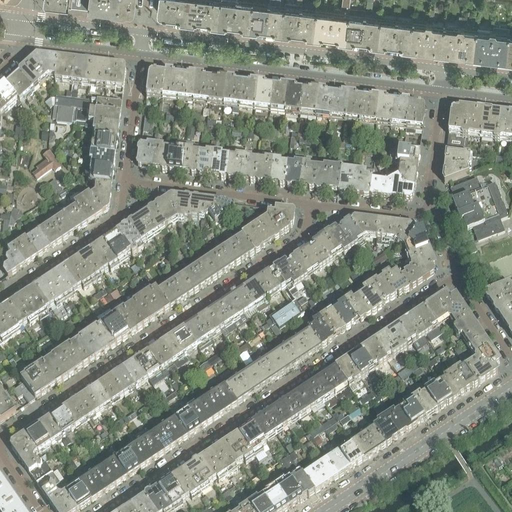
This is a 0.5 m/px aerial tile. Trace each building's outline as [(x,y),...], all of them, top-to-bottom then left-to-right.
[(43,0),(44,2),(45,4),(89,10),(89,0),(43,0)] [(119,14),(120,0),(89,0),(89,10),(93,10),(95,10),(98,10),(100,11),(106,12),(108,11),(111,12),(113,13),(119,14)] [(133,11),(134,0),(120,0),(119,14),(123,14),(126,13),(131,13),(133,11)] [(187,22),(190,0),(158,0),(158,11),(158,12),(160,15),(161,15),(161,16),(164,16),(164,17),(167,17),(167,16),(170,17),(175,18),(175,17),(178,18),(180,19),(180,21),(187,22)] [(218,26),(221,0),(190,0),(187,22),(195,23),(195,21),(198,21),(198,20),(201,20),(201,21),(203,21),(205,21),(208,21),(208,22),(211,23),(210,25),(218,26)] [(251,30),(254,1),(244,0),(221,0),(218,26),(226,27),(226,24),(228,25),(229,24),(232,24),(232,25),(235,25),(237,25),(240,25),(240,26),(243,26),(242,29),(251,30)] [(282,33),(286,5),(254,1),(251,30),(258,30),(258,28),(260,29),(260,28),(263,28),(264,29),(269,29),(272,29),(272,30),(275,30),(274,32),(282,33)] [(378,45),(381,17),(369,15),(370,4),(364,3),(363,12),(367,12),(367,15),(349,13),(346,41),(353,42),(354,40),(356,40),(356,39),(359,40),(365,41),(365,40),(368,41),(368,42),(370,42),(370,44),(378,45)] [(314,37),(318,9),(286,5),(282,33),(289,34),(290,32),(292,32),(295,32),(301,33),(304,33),(304,34),(306,34),(306,36),(314,37)] [(346,41),(349,13),(318,9),(314,37),(321,38),(322,36),(324,36),(324,35),(327,36),(333,37),(336,37),(336,38),(338,38),(338,40),(346,41)] [(440,53),(444,24),(433,23),(435,10),(430,9),(428,20),(425,20),(424,22),(413,21),(409,49),(417,50),(417,47),(434,50),(434,52),(440,53)] [(472,57),(476,28),(466,27),(467,17),(459,16),(459,24),(457,24),(456,26),(444,24),(440,53),(449,54),(449,51),(466,54),(466,56),(472,57)] [(409,49),(413,21),(381,17),(378,45),(386,46),(386,44),(389,44),(389,43),(392,44),(395,45),(397,45),(397,44),(400,45),(399,46),(402,46),(402,48),(409,49)] [(505,61),(508,32),(496,31),(496,29),(497,21),(491,20),(491,28),(489,28),(488,30),(476,28),(472,57),(481,58),(481,55),(498,58),(498,60),(505,61)] [(57,79),(58,61),(37,58),(20,73),(20,76),(33,92),(49,78),(57,79)] [(89,88),(92,65),(58,61),(57,79),(56,83),(88,88),(89,88)] [(123,98),(126,71),(124,69),(92,65),(89,88),(115,91),(114,96),(123,98)] [(193,103),(196,77),(189,77),(189,79),(187,79),(184,79),(179,78),(176,78),(176,77),(174,77),(174,75),(166,74),(166,77),(163,100),(193,103)] [(163,100),(166,77),(160,76),(160,75),(154,75),(152,75),(150,77),(150,78),(149,78),(147,101),(154,102),(155,99),(163,100)] [(33,92),(20,76),(16,80),(15,79),(9,85),(10,85),(6,88),(13,96),(21,105),(25,102),(34,93),(33,92)] [(223,107),(226,81),(220,80),(220,83),(217,82),(217,83),(214,83),(214,82),(211,82),(210,82),(207,82),(207,81),(204,81),(205,78),(196,77),(193,103),(223,107)] [(254,111),(257,85),(251,84),(250,86),(248,86),(248,87),(245,86),(240,85),(240,86),(237,86),(237,85),(235,84),(235,82),(226,81),(223,107),(254,111)] [(284,114),(287,89),(281,88),(281,90),(278,90),(278,91),(275,90),(271,89),(271,90),(268,89),(268,88),(265,88),(266,86),(257,85),(254,111),(284,114)] [(18,103),(13,96),(6,88),(3,88),(0,91),(0,118),(0,119),(8,123),(12,118),(15,121),(16,119),(18,116),(14,113),(12,116),(7,113),(18,103)] [(315,118),(318,92),(311,92),(311,94),(308,93),(308,94),(305,94),(301,93),(298,93),(298,92),(296,92),(296,90),(287,89),(284,114),(315,118)] [(345,122),(348,96),(342,95),(341,98),(339,97),(339,98),(336,98),(336,97),(332,97),(331,97),(328,97),(329,96),(326,96),(326,94),(318,92),(315,118),(345,122)] [(375,126),(378,100),(372,99),(372,101),(369,101),(369,102),(366,101),(362,101),(359,101),(359,100),(356,99),(357,97),(348,96),(345,122),(375,126)] [(120,117),(122,106),(91,102),(56,98),(56,100),(56,109),(90,113),(120,117)] [(53,108),(51,100),(45,105),(51,111),(53,108)] [(406,129),(409,104),(402,103),(402,105),(399,105),(399,106),(396,105),(392,104),(392,105),(389,104),(389,103),(387,103),(387,101),(378,100),(375,126),(406,129)] [(424,120),(425,116),(425,110),(424,108),(410,106),(410,104),(409,104),(406,129),(406,133),(414,134),(415,132),(422,133),(423,132),(423,130),(424,123),(424,121),(424,120)] [(119,127),(119,126),(120,117),(90,113),(56,109),(54,108),(52,121),(57,121),(57,124),(71,126),(72,123),(76,124),(76,128),(86,129),(86,130),(94,131),(94,134),(95,134),(95,141),(117,144),(119,131),(118,130),(117,130),(118,127),(119,127)] [(481,141),(485,113),(477,112),(477,114),(459,112),(456,112),(454,112),(452,113),(452,116),(451,115),(447,149),(460,151),(459,157),(463,157),(464,150),(465,141),(468,142),(468,140),(470,139),(481,141)] [(511,144),(511,116),(509,116),(509,118),(492,116),(492,114),(485,113),(481,141),(493,142),(494,144),(494,145),(500,146),(500,145),(502,143),(511,144)] [(149,134),(151,122),(144,121),(143,134),(149,134)] [(26,133),(33,127),(28,123),(25,126),(21,130),(25,133),(26,133)] [(278,157),(280,145),(284,146),(285,139),(281,138),(275,137),(272,157),(278,157)] [(197,177),(200,153),(193,152),(193,151),(184,149),(184,146),(186,146),(187,140),(181,139),(179,149),(178,149),(177,151),(171,150),(168,173),(169,173),(170,175),(173,175),(174,174),(190,176),(192,178),(195,178),(196,176),(197,177)] [(116,156),(117,144),(95,141),(94,145),(94,148),(92,148),(90,164),(92,165),(91,171),(113,174),(115,160),(114,160),(114,157),(115,157),(116,156)] [(168,173),(171,150),(164,149),(164,147),(148,145),(148,147),(141,146),(138,167),(141,170),(161,172),(162,174),(165,174),(167,173),(168,173)] [(344,153),(345,146),(342,145),(336,145),(335,151),(344,153)] [(362,150),(362,158),(370,159),(373,154),(366,151),(362,150)] [(415,190),(418,167),(420,155),(419,155),(407,153),(403,153),(388,151),(383,150),(376,150),(375,154),(376,154),(375,162),(390,163),(390,164),(395,164),(401,165),(400,177),(397,178),(406,186),(405,190),(414,191),(415,190)] [(62,169),(50,153),(43,157),(46,161),(36,169),(38,172),(32,175),(37,182),(53,171),(55,174),(62,169)] [(226,180),(229,157),(223,156),(223,154),(207,153),(207,154),(200,153),(197,177),(198,177),(199,178),(202,179),(204,177),(220,179),(221,181),(224,182),(226,180)] [(469,176),(467,169),(469,168),(471,158),(469,158),(463,157),(459,157),(446,155),(445,163),(446,163),(446,165),(445,173),(444,175),(444,174),(443,182),(444,185),(469,176)] [(256,184),(259,160),(252,160),(252,158),(247,157),(244,157),(236,156),(236,158),(229,157),(226,180),(227,180),(229,182),(232,182),(233,181),(241,182),(249,183),(250,185),(254,185),(255,184),(256,184)] [(16,166),(17,161),(4,157),(3,162),(7,163),(16,166)] [(496,159),(495,167),(507,168),(508,160),(496,159)] [(285,187),(288,164),(281,163),(282,161),(266,160),(266,161),(259,160),(256,184),(257,184),(258,186),(261,186),(263,185),(279,187),(280,188),(283,189),(284,187),(285,187)] [(339,194),(342,170),(343,163),(338,162),(333,162),(333,168),(325,167),(324,168),(318,168),(315,191),(316,191),(317,193),(320,193),(321,192),(339,194)] [(315,191),(318,168),(311,167),(311,166),(311,165),(295,163),(295,165),(288,164),(285,187),(286,187),(287,189),(291,190),(292,188),(293,188),(308,190),(309,192),(312,192),(314,191),(315,191)] [(76,175),(78,167),(71,165),(68,167),(76,175)] [(370,199),(372,182),(373,176),(367,175),(367,173),(342,170),(339,194),(339,196),(352,197),(353,196),(356,197),(356,198),(370,199)] [(112,185),(113,174),(91,171),(90,178),(92,178),(91,186),(96,187),(95,196),(91,199),(103,216),(104,215),(108,212),(109,211),(111,191),(111,190),(110,189),(110,187),(111,186),(112,185)] [(508,220),(495,186),(480,192),(476,182),(472,183),(470,177),(451,184),(453,191),(452,191),(456,201),(453,202),(458,216),(461,215),(468,232),(473,230),(478,243),(497,236),(497,237),(505,234),(501,223),(508,220)] [(414,191),(405,190),(406,186),(397,178),(387,184),(372,182),(370,199),(391,202),(392,201),(408,203),(413,199),(414,191)] [(55,182),(47,187),(53,196),(54,195),(52,193),(59,189),(55,182)] [(59,189),(52,193),(54,195),(55,198),(63,193),(60,188),(59,189)] [(103,216),(91,199),(89,195),(88,196),(80,201),(88,211),(94,222),(103,216)] [(190,213),(192,202),(175,200),(174,200),(174,201),(174,202),(171,202),(170,201),(169,201),(155,211),(160,221),(159,221),(165,230),(177,222),(185,223),(185,222),(191,223),(191,221),(192,213),(190,213)] [(94,222),(88,211),(80,201),(73,206),(76,211),(87,227),(94,222)] [(229,217),(235,213),(235,209),(234,209),(234,207),(219,205),(218,205),(218,206),(217,207),(215,206),(214,205),(214,204),(192,202),(190,213),(192,213),(191,221),(199,221),(199,220),(204,220),(208,218),(214,227),(229,217)] [(62,214),(57,207),(53,209),(58,217),(62,214)] [(25,217),(22,213),(18,210),(12,210),(11,215),(16,223),(25,217)] [(87,227),(76,211),(51,227),(62,243),(68,239),(69,238),(70,237),(72,237),(79,232),(79,231),(81,230),(82,230),(87,227)] [(165,230),(159,221),(160,221),(155,211),(143,218),(143,219),(143,220),(143,221),(141,222),(140,221),(139,221),(138,222),(128,228),(140,247),(165,230)] [(293,228),(294,217),(292,214),(267,211),(266,216),(268,217),(268,222),(280,239),(289,233),(290,232),(290,231),(289,230),(291,229),(290,229),(293,228)] [(10,223),(11,218),(11,215),(6,215),(6,216),(2,216),(1,222),(3,222),(4,223),(10,223)] [(16,223),(11,215),(11,218),(10,223),(9,228),(15,229),(15,227),(18,226),(16,223)] [(280,239),(268,222),(243,238),(244,239),(255,255),(265,249),(266,248),(266,247),(266,246),(268,245),(268,246),(270,246),(280,239)] [(377,241),(379,225),(355,222),(351,225),(364,242),(367,240),(377,241)] [(4,223),(2,237),(5,238),(8,231),(9,228),(10,223),(4,223)] [(364,242),(351,225),(351,224),(350,224),(351,224),(350,225),(348,224),(346,226),(346,228),(340,231),(340,232),(340,233),(338,234),(336,233),(336,232),(335,232),(329,236),(328,236),(325,237),(325,239),(324,239),(337,257),(343,253),(345,256),(359,248),(358,246),(364,242)] [(419,234),(416,231),(416,229),(379,225),(377,241),(395,243),(404,251),(419,234)] [(62,243),(51,227),(27,243),(37,260),(43,256),(44,254),(45,253),(47,254),(54,249),(54,247),(56,246),(57,246),(62,243)] [(140,247),(128,228),(117,236),(131,257),(132,258),(143,251),(140,247)] [(435,268),(423,234),(420,235),(419,234),(404,251),(412,270),(411,271),(413,275),(422,271),(423,272),(432,269),(435,268)] [(131,257),(117,236),(111,240),(104,245),(96,250),(90,254),(104,275),(108,272),(110,274),(129,262),(127,259),(131,257)] [(255,255),(244,239),(230,248),(241,265),(255,255)] [(337,257),(324,239),(324,240),(322,240),(320,241),(319,243),(314,246),(313,247),(314,248),(315,249),(314,250),(313,251),(312,251),(311,251),(306,254),(304,254),(301,256),(301,257),(300,257),(313,276),(319,272),(320,273),(333,264),(331,261),(337,257)] [(37,260),(27,243),(25,241),(10,252),(12,256),(9,259),(8,262),(11,267),(6,271),(5,276),(8,279),(18,273),(18,272),(20,270),(21,271),(29,265),(29,264),(31,263),(32,263),(37,260)] [(190,249),(194,246),(191,242),(180,249),(183,253),(184,253),(190,249)] [(473,244),(467,247),(470,256),(477,253),(473,244)] [(167,258),(174,253),(171,248),(164,254),(167,258)] [(241,265),(230,248),(206,264),(218,280),(241,265)] [(104,275),(90,254),(84,258),(69,268),(69,267),(63,272),(77,293),(81,290),(83,293),(88,290),(92,287),(101,281),(99,278),(104,275)] [(383,255),(372,263),(376,269),(388,261),(383,255)] [(313,276),(300,257),(300,258),(298,258),(296,259),(295,261),(290,264),(290,265),(290,266),(288,268),(286,266),(285,266),(279,269),(278,269),(275,271),(275,272),(274,273),(287,291),(292,298),(298,294),(295,290),(308,281),(307,280),(313,276)] [(169,259),(164,262),(167,268),(172,264),(169,259)] [(218,280),(206,264),(183,280),(194,296),(218,280)] [(144,273),(138,265),(131,270),(137,278),(144,273)] [(410,292),(434,276),(432,269),(423,272),(422,271),(413,275),(411,271),(410,271),(408,274),(407,274),(401,278),(410,292)] [(151,270),(146,274),(149,279),(154,275),(151,270)] [(77,293),(63,272),(57,276),(51,280),(42,286),(42,285),(36,290),(50,309),(54,307),(56,309),(74,298),(73,296),(77,293)] [(287,291),(274,273),(270,276),(282,294),(287,291)] [(410,292),(401,278),(397,274),(391,277),(389,275),(383,279),(384,281),(395,297),(397,296),(398,297),(399,298),(404,295),(406,295),(410,292)] [(282,294),(270,276),(269,275),(255,284),(268,303),(282,294)] [(144,292),(136,280),(131,283),(139,295),(144,292)] [(194,296),(183,280),(159,295),(170,312),(171,311),(194,296)] [(394,300),(395,299),(395,298),(395,297),(384,281),(378,285),(377,283),(364,292),(365,294),(360,298),(372,317),(372,316),(374,316),(376,315),(377,313),(382,309),(382,308),(381,306),(383,305),(384,305),(385,305),(390,301),(392,302),(394,300)] [(332,289),(328,282),(321,286),(325,293),(332,289)] [(268,303),(255,284),(231,300),(244,319),(268,303)] [(511,301),(511,294),(509,286),(485,296),(489,301),(491,302),(492,303),(492,304),(491,305),(495,310),(504,304),(511,301)] [(50,309),(36,290),(30,294),(22,300),(15,304),(15,303),(9,307),(23,328),(28,325),(30,328),(47,315),(46,313),(50,309)] [(108,297),(104,291),(98,295),(102,301),(104,300),(108,297)] [(115,292),(110,296),(114,302),(121,298),(119,296),(118,294),(116,291),(115,292)] [(170,312),(159,295),(156,291),(151,295),(149,292),(141,297),(131,304),(132,307),(128,310),(142,331),(150,325),(158,320),(164,315),(164,316),(170,312)] [(297,305),(292,298),(287,291),(282,294),(291,306),(271,321),(272,323),(276,327),(279,333),(282,331),(304,316),(301,310),(300,309),(297,305)] [(313,300),(320,295),(317,292),(311,296),(313,300)] [(372,317),(360,298),(356,292),(350,295),(352,299),(338,309),(339,310),(333,314),(346,332),(346,331),(348,331),(350,330),(351,328),(356,325),(356,324),(356,323),(358,321),(360,323),(361,323),(366,320),(368,320),(371,318),(371,317),(372,317)] [(108,297),(104,300),(108,306),(114,302),(109,296),(108,297)] [(470,321),(456,299),(452,301),(450,301),(448,301),(446,297),(424,312),(435,328),(448,320),(450,323),(453,323),(457,329),(470,321)] [(244,319),(231,300),(208,315),(221,334),(244,319)] [(300,309),(308,304),(305,300),(297,305),(300,309)] [(346,332),(333,314),(328,318),(326,316),(323,318),(322,316),(321,317),(314,307),(316,305),(313,301),(308,304),(315,314),(312,317),(315,321),(318,319),(320,321),(313,325),(315,328),(309,332),(310,334),(322,351),(323,350),(322,349),(324,350),(326,348),(327,346),(332,343),(332,342),(332,341),(331,339),(333,338),(334,338),(335,338),(340,335),(342,335),(344,333),(345,332),(346,332)] [(511,301),(504,304),(495,310),(498,315),(499,315),(500,315),(501,316),(500,317),(500,318),(504,324),(511,336),(511,301)] [(75,309),(71,303),(67,306),(68,307),(71,312),(75,309)] [(19,331),(23,328),(9,307),(3,312),(0,313),(0,343),(1,343),(3,346),(21,333),(19,331)] [(142,331),(128,310),(124,312),(122,310),(113,315),(110,311),(97,319),(102,327),(101,327),(115,349),(123,343),(137,334),(142,331)] [(435,328),(424,312),(399,328),(413,349),(438,332),(435,328)] [(221,334),(208,315),(184,331),(197,350),(209,342),(210,345),(214,342),(213,340),(221,334)] [(81,316),(77,319),(79,322),(81,325),(85,322),(81,316)] [(484,341),(470,321),(457,329),(453,332),(457,337),(461,339),(462,338),(470,350),(484,341)] [(73,328),(69,322),(62,327),(67,333),(73,328)] [(276,327),(272,323),(266,327),(269,332),(271,330),(276,327)] [(115,349),(101,327),(96,331),(94,328),(86,333),(78,338),(77,338),(72,341),(75,345),(89,366),(96,361),(102,357),(110,351),(110,352),(115,349)] [(279,333),(276,327),(271,330),(274,334),(276,338),(283,333),(282,331),(279,333)] [(413,349),(399,328),(389,335),(374,345),(388,366),(413,349)] [(49,336),(46,332),(46,331),(39,336),(42,341),(49,336)] [(197,350),(184,331),(174,338),(171,340),(171,341),(170,341),(160,348),(173,367),(174,367),(177,372),(189,364),(187,361),(186,359),(198,351),(197,350)] [(58,340),(53,333),(49,336),(54,342),(58,340)] [(322,351),(310,334),(297,343),(308,360),(322,351)] [(500,364),(484,341),(470,350),(475,357),(475,359),(477,362),(467,368),(479,386),(497,374),(495,370),(496,367),(500,364)] [(89,366),(75,345),(70,348),(68,345),(60,351),(54,343),(50,346),(53,351),(49,354),(52,357),(51,358),(52,360),(48,363),(62,384),(69,379),(83,369),(83,370),(89,366)] [(308,360),(297,343),(273,359),(284,376),(308,360)] [(388,366),(374,345),(361,354),(375,374),(388,366)] [(173,367),(160,348),(150,354),(147,356),(146,357),(136,364),(148,383),(173,367)] [(224,362),(226,360),(235,354),(231,349),(220,357),(223,362),(224,362)] [(375,374),(361,354),(336,370),(336,371),(348,389),(349,388),(353,394),(357,391),(355,387),(375,374)] [(258,363),(253,355),(249,358),(254,365),(258,363)] [(284,376),(273,359),(250,374),(261,391),(284,376)] [(430,370),(438,365),(435,361),(427,366),(430,370)] [(62,384),(48,363),(43,366),(41,363),(23,375),(26,378),(21,381),(24,386),(27,391),(35,402),(42,397),(56,388),(62,384)] [(199,378),(212,368),(208,363),(200,369),(201,371),(196,374),(199,378)] [(148,383),(136,364),(126,370),(126,371),(125,371),(122,373),(111,380),(124,400),(148,383)] [(479,386),(467,368),(466,367),(440,384),(453,404),(457,401),(458,399),(461,397),(463,397),(464,395),(467,393),(469,393),(470,391),(472,389),(475,389),(479,386)] [(401,383),(413,375),(410,370),(398,378),(401,383)] [(424,376),(420,370),(413,375),(417,381),(424,376)] [(348,389),(336,371),(323,379),(335,397),(348,389)] [(261,391),(250,374),(226,390),(238,407),(261,391)] [(9,380),(6,376),(0,380),(3,384),(9,380)] [(387,392),(400,383),(401,383),(398,378),(384,387),(385,390),(386,390),(387,392)] [(335,397),(323,379),(299,395),(311,413),(323,405),(325,409),(330,406),(327,402),(335,397)] [(124,400),(111,380),(101,387),(98,389),(87,396),(100,416),(124,400)] [(380,384),(370,391),(375,399),(386,392),(380,384)] [(401,386),(405,392),(406,394),(410,392),(405,384),(401,386)] [(453,404),(440,384),(427,393),(439,412),(441,411),(443,411),(444,409),(446,407),(449,407),(453,404)] [(180,389),(177,385),(171,388),(175,393),(180,389)] [(35,402),(27,391),(24,386),(18,390),(21,395),(29,406),(35,402)] [(175,393),(171,388),(166,392),(169,396),(175,393)] [(238,407),(226,390),(226,389),(201,405),(213,423),(224,416),(227,414),(228,414),(238,407)] [(408,405),(400,411),(413,431),(417,428),(418,426),(420,424),(422,424),(423,423),(423,422),(425,421),(426,420),(427,420),(428,420),(429,418),(435,415),(437,415),(437,414),(438,413),(439,412),(427,393),(426,393),(413,402),(412,403),(406,394),(405,392),(401,395),(408,405)] [(175,395),(164,402),(167,406),(177,399),(175,395)] [(311,413),(299,395),(275,411),(287,429),(299,421),(303,427),(310,421),(307,416),(311,413)] [(0,425),(19,413),(15,407),(7,396),(5,398),(0,401),(0,425)] [(100,416),(87,396),(77,403),(74,405),(74,406),(73,405),(63,412),(76,431),(100,416)] [(363,408),(374,401),(375,401),(371,396),(360,403),(363,408)] [(213,423),(201,405),(177,421),(189,439),(199,432),(200,432),(203,430),(213,423)] [(140,418),(150,410),(147,407),(137,414),(140,418)] [(354,407),(347,412),(350,417),(357,412),(354,407)] [(352,422),(363,415),(364,414),(361,410),(356,413),(349,418),(352,422)] [(287,429),(275,411),(251,427),(252,428),(263,445),(287,429)] [(413,431),(400,411),(373,428),(375,430),(386,448),(391,445),(392,443),(394,441),(396,441),(397,439),(400,437),(402,437),(403,435),(406,434),(408,434),(413,431)] [(76,431),(63,412),(53,419),(52,419),(49,421),(49,422),(39,429),(52,448),(76,431)] [(126,426),(138,418),(134,414),(123,422),(126,426)] [(337,415),(333,418),(337,425),(344,420),(342,416),(339,418),(337,415)] [(189,439),(177,421),(168,428),(161,418),(158,420),(162,427),(163,426),(165,429),(152,438),(164,456),(175,449),(175,448),(175,449),(178,446),(179,446),(189,439)] [(342,429),(352,422),(349,418),(339,424),(342,429)] [(162,427),(158,420),(154,422),(159,429),(162,427)] [(125,426),(121,421),(116,424),(120,429),(125,426)] [(328,432),(337,426),(333,421),(321,429),(324,434),(328,432)] [(263,445),(252,428),(250,427),(247,429),(247,432),(234,441),(232,442),(226,446),(239,466),(244,463),(246,465),(263,454),(261,452),(266,449),(263,445)] [(52,448),(39,429),(12,446),(12,449),(22,464),(32,457),(36,458),(52,448)] [(318,438),(324,434),(321,429),(310,436),(314,441),(318,438)] [(386,448),(375,430),(351,446),(363,464),(386,448)] [(164,456),(152,438),(128,454),(140,472),(150,465),(151,465),(154,463),(154,462),(164,456)] [(323,445),(318,438),(314,441),(319,448),(323,445)] [(239,466),(226,446),(219,450),(220,450),(205,460),(198,464),(212,484),(217,481),(219,483),(236,472),(234,470),(239,466)] [(363,464),(351,446),(328,462),(339,479),(363,464)] [(140,472),(128,454),(104,470),(115,488),(126,481),(127,481),(130,479),(140,472)] [(53,475),(46,465),(40,469),(35,462),(36,458),(32,457),(22,464),(37,486),(53,475)] [(316,495),(304,477),(302,473),(301,474),(293,462),(289,457),(279,465),(281,468),(284,473),(287,477),(290,481),(303,502),(308,499),(309,500),(316,495)] [(77,460),(66,467),(71,474),(82,467),(77,460)] [(339,479),(328,462),(304,477),(316,495),(339,479)] [(212,484),(198,464),(196,463),(193,465),(193,468),(178,478),(172,482),(185,502),(190,499),(192,501),(209,490),(207,488),(212,484)] [(274,472),(281,468),(279,465),(268,472),(265,474),(267,477),(274,472)] [(268,472),(264,466),(260,469),(264,474),(265,474),(268,472)] [(264,474),(260,469),(255,472),(259,477),(264,474)] [(115,488),(104,470),(91,479),(87,481),(79,487),(88,500),(91,505),(102,497),(105,495),(106,495),(115,488)] [(54,490),(59,486),(60,485),(53,475),(37,486),(53,509),(62,502),(64,498),(59,497),(54,490)] [(241,490),(234,479),(231,481),(235,488),(238,492),(241,490)] [(0,505),(14,496),(4,480),(0,482),(0,505)] [(268,495),(262,499),(271,511),(287,511),(288,511),(290,510),(292,509),(298,505),(300,506),(303,504),(303,502),(290,481),(285,484),(283,482),(275,488),(266,493),(268,495)] [(185,502),(172,482),(166,486),(151,496),(151,495),(151,496),(148,495),(146,497),(145,499),(153,511),(175,511),(182,508),(180,506),(185,502)] [(80,511),(91,505),(88,500),(79,487),(71,493),(64,483),(60,485),(59,486),(66,496),(77,511),(80,511)] [(223,501),(224,501),(231,496),(238,492),(235,488),(221,497),(223,501)] [(246,498),(241,490),(238,492),(240,495),(244,500),(246,498)] [(22,511),(25,511),(14,496),(0,505),(0,511),(22,511)] [(77,511),(66,496),(64,498),(62,502),(53,509),(54,511),(77,511)] [(153,511),(145,499),(139,504),(126,511),(153,511)] [(271,511),(262,499),(257,502),(256,500),(239,511),(271,511)] [(224,511),(230,508),(224,501),(223,501),(215,507),(216,509),(212,511),(224,511)]
